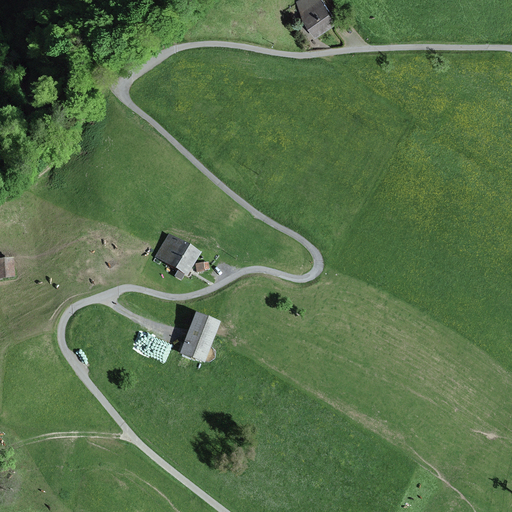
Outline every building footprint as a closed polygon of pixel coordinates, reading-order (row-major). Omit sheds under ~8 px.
[(323,0),(298,0),(296,2),(303,15),(317,38),(339,22),(323,0)] [(201,252),(168,233),(154,257),(177,271),(174,276),(181,280),(185,274),(187,276),(201,252)] [(96,244),(88,256),(106,269),(115,257),(96,244)] [(13,258),(0,259),(0,278),(15,277),(13,258)] [(203,262),(195,264),(196,272),(204,271),(204,270),(210,270),(209,262),(203,263),(203,262)] [(220,322),(195,313),(179,354),(205,363),(220,322)]
